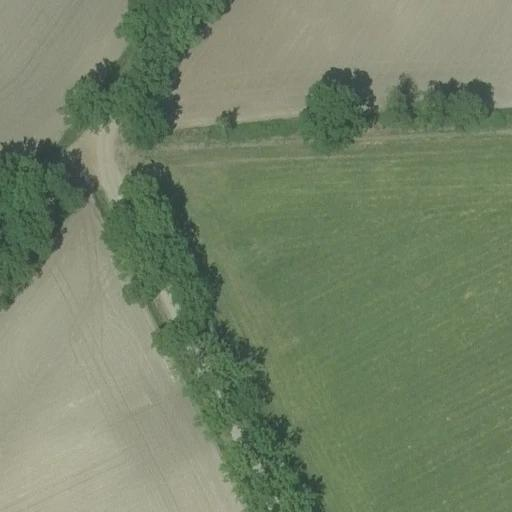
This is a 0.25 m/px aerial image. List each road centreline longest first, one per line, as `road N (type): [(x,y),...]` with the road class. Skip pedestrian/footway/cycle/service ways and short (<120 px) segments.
road 1 (unclassified): [(274,511),(98,146),(110,112),(189,0)]
road 2 (track): [(98,146),(50,194),(0,271)]
